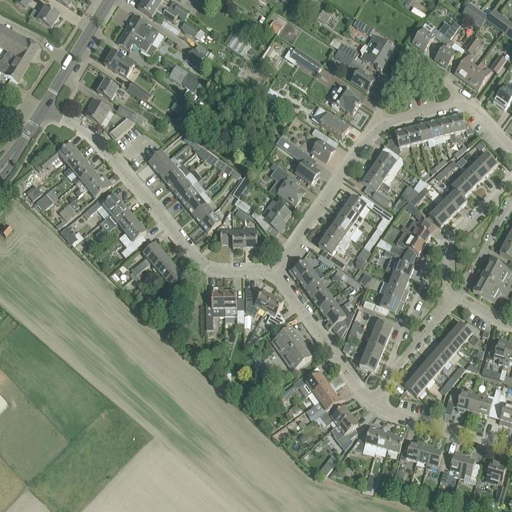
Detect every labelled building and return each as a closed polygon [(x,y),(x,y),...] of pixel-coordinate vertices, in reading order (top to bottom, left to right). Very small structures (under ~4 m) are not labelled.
[(16,0),(15,4),(25,10),(31,0),(16,0)] [(69,1),(69,0),(54,0),(68,8),(71,3),(69,1)] [(160,5),(151,0),(145,0),(138,11),(152,19),(156,13),(173,24),(178,17),(169,10),(160,5)] [(402,0),(399,5),(407,10),(414,0),(402,0)] [(173,3),(169,10),(178,17),(181,19),(186,22),(190,14),(173,3)] [(481,29),(485,23),(488,19),(469,5),(461,16),(481,29)] [(30,17),(51,30),(59,17),(46,9),(42,16),(34,11),(30,17)] [(323,11),(317,21),(325,26),(331,17),(323,11)] [(504,37),(511,25),(493,12),(488,19),(485,23),(504,37)] [(149,26),(135,17),(126,32),(143,42),(151,47),(160,34),(148,27),(149,26)] [(370,38),(374,32),(357,21),(353,27),(370,38)] [(186,23),(181,31),(194,39),(199,32),(186,23)] [(446,24),(441,31),(439,33),(435,39),(440,43),(446,35),(451,28),(446,24)] [(452,29),(451,28),(446,35),(452,39),(460,28),(459,27),(455,24),(452,29)] [(0,63),(0,74),(10,81),(17,84),(38,48),(26,41),(25,42),(7,31),(0,27),(0,26),(0,49),(7,53),(1,64),(0,63)] [(424,30),(413,45),(424,54),(435,39),(439,33),(435,30),(430,35),(424,30)] [(143,42),(126,32),(117,45),(130,53),(131,52),(130,52),(133,47),(152,59),(157,51),(151,47),(143,42)] [(235,35),(226,47),(243,58),(251,46),(235,35)] [(375,38),(368,49),(388,62),(395,51),(393,50),(393,49),(391,48),(391,49),(375,38)] [(480,43),(474,39),(465,51),(471,56),(480,43)] [(329,45),(335,50),(339,44),(333,40),(329,45)] [(450,41),(435,62),(446,70),(457,55),(451,51),(455,45),(450,41)] [(335,50),(338,51),(355,62),(358,56),(339,44),(335,50)] [(361,60),(377,70),(376,71),(378,72),(381,73),(388,62),(368,49),(364,47),(360,54),(361,54),(362,58),(361,60)] [(193,51),(188,58),(186,61),(197,69),(204,58),(193,51)] [(296,63),(317,77),(322,69),(296,51),(291,57),(297,61),(296,63)] [(355,62),(338,51),(339,52),(335,59),(349,68),(353,61),(355,62)] [(124,60),(113,53),(104,67),(126,80),(136,64),(125,58),(124,60)] [(466,84),(476,70),(469,65),(473,60),(468,57),(455,76),(466,84)] [(500,58),(490,70),(497,75),(506,62),(500,58)] [(174,71),(168,79),(193,96),(201,84),(168,62),(166,65),(174,71)] [(352,84),(367,94),(375,82),(359,72),(359,73),(354,69),(350,74),(356,78),(352,84)] [(483,76),(476,70),(466,84),(478,93),(492,74),(487,70),(483,76)] [(126,95),(105,82),(98,94),(111,102),(115,95),(123,100),(126,95)] [(132,84),(127,92),(146,105),(151,98),(132,84)] [(511,90),(511,92),(505,87),(493,104),(505,112),(511,101),(511,90)] [(335,90),(331,96),(335,99),(331,105),(333,106),(332,107),(338,112),(339,110),(344,114),(345,112),(352,117),(361,104),(354,99),(355,98),(342,89),(340,93),(335,90)] [(269,91),(266,96),(272,100),(276,95),(269,91)] [(179,115),(187,101),(180,97),(173,111),(179,115)] [(102,108),(93,102),(91,105),(93,106),(86,118),(100,126),(111,109),(104,105),(102,108)] [(121,107),(117,114),(130,122),(131,120),(134,115),(121,107)] [(320,111),(313,121),(321,126),(320,127),(342,141),(345,137),(346,138),(346,137),(345,137),(350,130),(320,110),(320,111)] [(465,125),(463,121),(462,116),(451,119),(455,135),(466,133),(467,137),(476,135),(477,135),(467,124),(466,125),(465,125)] [(457,144),(455,135),(451,119),(439,122),(444,138),(450,137),(452,145),(457,144)] [(127,121),(109,136),(115,143),(135,126),(127,121)] [(433,141),(444,138),(439,122),(429,125),(433,141)] [(429,125),(418,128),(422,144),(428,143),(433,141),(429,125)] [(411,147),(422,144),(418,128),(406,131),(411,147)] [(325,145),(329,140),(315,131),(312,136),(320,141),(311,154),(327,165),(335,151),(325,145)] [(385,149),(398,157),(400,153),(400,150),(411,147),(406,131),(395,134),(396,139),(390,141),(385,149)] [(285,133),(282,138),(288,143),(291,138),(285,133)] [(61,147),(39,166),(43,171),(58,158),(57,157),(59,156),(66,165),(79,154),(71,145),(64,151),(61,147)] [(295,148),(291,154),(303,162),(307,156),(295,148)] [(380,160),(377,165),(395,178),(403,165),(402,160),(398,157),(385,149),(378,159),(380,160)] [(162,153),(149,164),(157,174),(169,163),(162,153)] [(67,179),(73,174),(86,163),(79,154),(66,165),(70,169),(63,175),(67,179)] [(498,166),(486,155),(478,163),(489,175),(498,166)] [(219,162),(211,156),(208,160),(207,162),(215,168),(219,162)] [(169,163),(157,174),(164,182),(177,171),(181,168),(174,159),(169,163)] [(224,171),(227,168),(219,162),(215,168),(217,169),(210,180),(216,184),(224,171)] [(463,166),(459,162),(456,165),(453,162),(448,167),(452,171),(457,166),(460,170),(463,166)] [(76,186),(81,182),(94,172),(86,163),(73,174),(77,178),(72,182),(76,186)] [(296,176),(311,187),(320,174),(305,163),(296,176)] [(481,183),(489,175),(478,163),(469,172),(481,183)] [(273,165),(269,169),(275,173),(278,168),(273,165)] [(377,165),(370,175),(383,184),(388,188),(395,178),(377,165)] [(181,168),(177,171),(164,182),(171,191),(184,180),(190,175),(183,167),(181,168)] [(443,179),(452,171),(448,167),(439,175),(443,179)] [(273,174),(285,182),(289,176),(278,168),(275,173),(273,174)] [(250,170),(245,178),(251,182),(256,174),(250,170)] [(79,199),(88,191),(105,177),(104,177),(101,180),(94,172),(81,182),(76,186),(80,191),(75,194),(79,199)] [(481,183),(469,172),(461,180),(472,191),(481,183)] [(388,188),(383,184),(370,175),(366,173),(359,183),(376,194),(379,189),(388,195),(391,190),(388,188)] [(190,175),(184,180),(171,191),(179,200),(192,189),(197,184),(190,175)] [(112,186),(105,177),(88,191),(96,200),(112,186)] [(251,182),(245,178),(235,192),(241,196),(249,185),(251,182)] [(461,180),(452,188),(464,200),(472,191),(461,180)] [(419,195),(422,192),(425,189),(427,185),(425,183),(423,182),(416,192),(419,195)] [(305,195),(288,183),(284,187),(277,183),(269,194),(281,203),(284,200),(295,208),(294,209),(295,209),(305,195)] [(467,203),(464,200),(452,188),(451,189),(455,193),(447,201),(458,212),(467,203)] [(33,203),(39,197),(42,195),(37,189),(28,197),(33,203)] [(199,197),(192,189),(179,200),(186,208),(199,197)] [(406,201),(407,202),(410,204),(419,195),(416,192),(414,191),(406,201)] [(419,195),(410,204),(414,208),(423,199),(426,196),(422,192),(419,195)] [(203,194),(199,197),(186,208),(193,217),(206,206),(210,203),(203,194)] [(47,196),(42,200),(36,205),(43,213),(54,204),(47,196)] [(377,196),(374,201),(387,210),(391,205),(377,196)] [(97,212),(105,222),(123,207),(115,197),(101,209),(97,204),(83,216),(87,220),(97,212)] [(348,200),(344,207),(360,218),(367,207),(366,207),(353,198),(351,202),(348,200)] [(234,206),(240,210),(246,215),(250,209),(238,201),(234,206)] [(449,221),(458,212),(447,201),(438,209),(449,221)] [(270,227),(278,233),(291,215),(273,203),(265,214),(265,217),(268,219),(266,221),(255,213),(252,218),(255,221),(265,234),(270,227)] [(383,212),(372,204),(368,209),(380,217),(383,212)] [(69,206),(64,211),(72,220),(77,216),(69,206)] [(214,215),(206,206),(193,217),(201,226),(214,215)] [(113,231),(118,226),(131,216),(123,207),(105,222),(113,231)] [(364,221),(360,218),(344,207),(346,209),(344,212),(342,210),(337,217),(353,228),(357,231),(364,221)] [(449,221),(438,209),(429,218),(441,229),(449,221)] [(67,224),(72,220),(64,211),(59,215),(67,224)] [(413,215),(423,225),(427,221),(417,211),(413,215)] [(247,218),(238,212),(235,216),(244,223),(247,218)] [(221,224),(214,215),(201,226),(208,235),(221,224)] [(118,226),(126,235),(138,225),(131,216),(118,226)] [(346,237),(353,228),(337,217),(339,219),(333,228),(346,237)] [(404,228),(402,232),(425,247),(431,237),(420,229),(422,227),(413,222),(408,230),(404,228)] [(132,246),(146,235),(138,225),(126,235),(119,241),(127,251),(132,246)] [(6,227),(4,230),(0,233),(0,234),(5,239),(11,232),(6,227)] [(350,240),(346,237),(333,228),(330,232),(328,230),(324,236),(339,247),(343,242),(346,245),(350,240)] [(378,230),(371,240),(376,243),(382,233),(378,230)] [(65,231),(60,236),(71,247),(76,242),(72,239),(73,238),(70,234),(69,235),(65,231)] [(233,251),(257,250),(257,231),(232,232),(233,246),(233,251)] [(233,246),(232,232),(220,232),(221,246),(233,246)] [(418,257),(425,247),(402,232),(401,232),(404,234),(397,246),(405,252),(405,253),(392,248),(389,253),(414,263),(417,256),(418,257)] [(346,252),(339,247),(324,236),(324,237),(326,238),(319,248),(332,258),(336,253),(342,257),(346,252)] [(369,253),(376,243),(371,240),(364,250),(369,253)] [(151,265),(163,255),(155,245),(143,256),(147,260),(129,275),(133,280),(147,268),(151,265)] [(511,248),(506,245),(500,256),(511,262),(511,248)] [(125,260),(136,251),(132,246),(127,251),(122,255),(125,260)] [(385,271),(394,275),(409,281),(414,270),(412,269),(414,263),(389,253),(386,252),(384,257),(390,260),(385,271)] [(171,264),(163,255),(151,265),(159,275),(171,264)] [(334,259),(330,264),(332,265),(342,272),(345,267),(334,259)] [(511,273),(491,262),(484,273),(482,272),(475,285),(477,286),(473,294),(494,305),(511,273)] [(313,273),(306,263),(300,267),(296,264),(289,273),(295,281),(297,280),(299,282),(313,273)] [(166,284),(179,273),(171,264),(159,275),(166,284)] [(147,268),(133,280),(136,283),(149,272),(147,268)] [(187,283),(179,273),(166,284),(174,293),(187,283)] [(319,282),(313,273),(299,282),(305,292),(319,282)] [(354,280),(360,284),(364,278),(358,274),(354,280)] [(133,280),(129,275),(124,279),(128,284),(133,280)] [(405,292),(409,281),(394,275),(390,286),(405,292)] [(364,287),(367,282),(370,278),(365,276),(364,278),(360,284),(364,287)] [(326,291),(319,282),(305,292),(312,301),(326,291)] [(379,295),(385,297),(404,305),(409,294),(405,292),(390,286),(383,284),(379,295)] [(212,306),(206,306),(206,332),(213,332),(213,311),(219,311),(220,319),(225,319),(224,294),(224,289),(211,289),(211,294),(212,294),(212,306)] [(149,298),(146,295),(143,291),(135,298),(141,304),(149,298)] [(251,291),(246,291),(246,313),(255,318),(259,310),(265,314),(273,299),(270,297),(271,295),(265,292),(264,294),(263,293),(259,300),(256,299),(258,295),(251,291)] [(332,300),(326,291),(312,301),(319,310),(332,300)] [(225,319),(237,318),(237,326),(244,326),(244,313),(244,300),(236,301),(236,293),(224,294),(225,319)] [(399,317),(404,305),(385,297),(380,309),(366,302),(363,308),(386,318),(389,312),(399,317)] [(283,305),(273,299),(265,314),(271,317),(266,325),(275,330),(284,324),(280,318),(277,317),(283,305)] [(319,310),(325,319),(339,310),(332,300),(319,310)] [(346,319),(339,310),(325,319),(329,325),(325,327),(328,332),(332,329),(341,341),(345,338),(354,316),(353,314),(346,319)] [(359,311),(353,326),(359,328),(365,313),(359,311)] [(378,323),(373,334),(388,340),(393,329),(378,323)] [(460,325),(452,334),(465,344),(473,335),(460,325)] [(293,373),(312,359),(291,330),(271,343),(277,351),(279,350),(284,357),(282,358),(293,373)] [(384,352),(388,340),(373,334),(369,345),(384,352)] [(452,334),(444,343),(457,354),(465,344),(452,334)] [(503,367),(510,344),(503,342),(502,346),(498,345),(498,346),(491,344),(486,360),(494,363),(494,360),(499,362),(498,366),(503,367)] [(444,343),(437,352),(449,363),(457,354),(444,343)] [(510,365),(511,365),(511,344),(510,344),(503,367),(509,368),(510,365)] [(384,352),(369,345),(364,357),(379,363),(384,352)] [(437,352),(429,361),(441,372),(449,363),(437,352)] [(374,374),(379,363),(364,357),(359,368),(374,374)] [(254,362),(259,369),(264,366),(259,358),(254,362)] [(429,361),(421,370),(433,381),(441,372),(429,361)] [(421,370),(413,380),(425,390),(433,381),(421,370)] [(248,371),(240,377),(242,380),(250,374),(248,371)] [(455,384),(463,375),(458,371),(451,381),(455,384)] [(274,381),(269,373),(264,377),(270,384),(274,381)] [(306,400),(308,398),(327,384),(320,375),(299,390),(306,400)] [(425,390),(413,380),(405,389),(417,399),(425,390)] [(455,384),(451,381),(443,390),(448,393),(455,384)] [(308,398),(314,408),(334,394),(327,384),(308,398)] [(298,393),(294,388),(283,396),(282,395),(272,402),(277,409),(287,402),(286,401),(298,393)] [(465,412),(468,413),(473,393),(468,392),(467,396),(461,394),(462,392),(456,390),(455,395),(452,394),(450,397),(448,405),(457,408),(457,410),(458,410),(458,412),(458,413),(463,414),(464,414),(465,412)] [(474,394),(473,393),(468,413),(478,416),(483,396),(478,395),(477,399),(473,397),(474,394)] [(338,399),(334,394),(314,408),(313,409),(320,419),(330,412),(345,401),(341,396),(338,399)] [(492,406),(498,408),(499,403),(494,401),(493,403),(487,402),(488,398),(483,396),(478,416),(489,419),(492,406)] [(499,426),(510,429),(511,420),(511,404),(510,408),(504,407),(505,404),(499,403),(498,408),(504,409),(499,426)] [(334,423),(338,428),(351,418),(345,409),(333,417),(330,412),(320,419),(315,422),(318,427),(321,425),(324,430),(334,423)] [(351,418),(338,428),(341,433),(334,438),(341,448),(351,441),(347,436),(358,428),(351,418)] [(374,459),(377,449),(381,433),(370,430),(366,443),(359,441),(351,452),(374,459)] [(377,449),(388,452),(392,436),(381,433),(377,449)] [(399,456),(404,439),(392,436),(388,452),(399,456)] [(276,440),(281,446),(287,441),(286,439),(279,438),(276,440)] [(406,461),(417,464),(422,444),(417,443),(416,447),(411,445),(410,446),(405,445),(400,461),(406,463),(406,461)] [(433,447),(422,444),(417,464),(427,466),(426,470),(433,447)] [(433,448),(433,447),(426,470),(431,472),(432,468),(438,470),(437,472),(443,473),(445,468),(439,467),(442,454),(432,451),(433,448)] [(445,466),(445,468),(443,473),(449,475),(450,473),(455,475),(454,478),(459,480),(465,461),(466,457),(458,455),(458,457),(454,456),(451,467),(445,466)] [(475,464),(465,461),(459,480),(464,481),(465,477),(471,479),(470,481),(476,483),(478,478),(472,476),(475,464)] [(325,463),(321,470),(327,475),(332,468),(328,465),(325,463)] [(500,487),(506,468),(491,464),(486,484),(492,486),(493,485),(500,487)] [(405,474),(397,471),(393,485),(401,488),(405,474)] [(369,476),(368,480),(367,483),(374,485),(376,478),(369,476)] [(501,507),(506,491),(499,489),(495,505),(501,507)]
